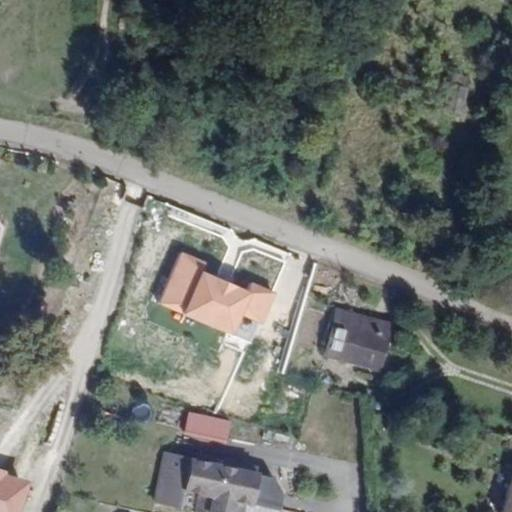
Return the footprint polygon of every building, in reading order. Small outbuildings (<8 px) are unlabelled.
[(456,107),(464,70),(448,68),(440,104),(456,107)] [(200,257),(176,246),(155,297),(248,336),(269,285),(246,275),(242,284),(197,266),(200,257)] [(375,364),(386,318),(330,305),(319,349),(375,364)] [(224,441),(228,421),(187,414),(183,433),(224,441)] [(181,480),(188,453),(163,447),(152,494),(176,500),(181,480)] [(196,485),(191,505),(216,511),(226,511),(231,494),(262,502),(270,473),(252,468),(253,463),(217,453),(214,460),(188,453),(181,480),(196,485)] [(496,511),(511,511),(511,465),(510,465),(495,511),(496,511)] [(0,511),(13,511),(21,484),(0,479),(0,511)]
